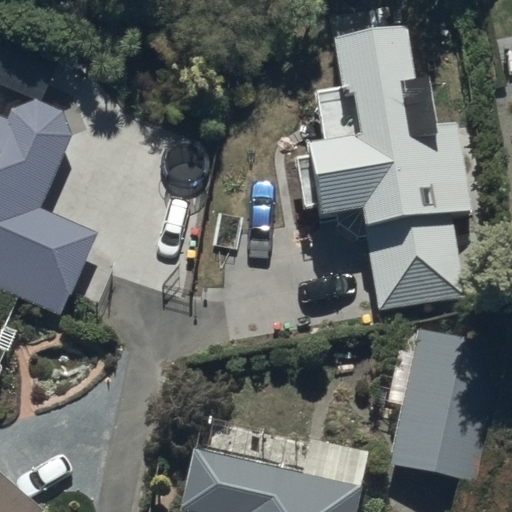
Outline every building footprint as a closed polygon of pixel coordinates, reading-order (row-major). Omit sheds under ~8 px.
[(414,18),(337,28),(339,79),(318,80),(319,104),(309,104),(307,105),(306,106),(305,107),(304,108),(303,109),(302,110),(301,111),(301,112),(300,113),(299,115),(299,116),(298,117),(298,119),(297,120),(297,121),(297,123),(297,124),(297,125),(297,127),(297,128),(297,130),(298,131),(298,132),(298,134),(299,135),(299,136),(300,137),(301,139),(301,140),(302,141),(303,142),(304,143),(305,144),(306,145),(307,146),(300,151),(303,200),(323,200),(324,206),(367,200),(381,308),(468,297),(456,206),(474,204),(463,115),(444,118),(438,66),(420,68),(414,18)] [(9,114),(0,109),(0,286),(61,315),(100,229),(45,204),(78,132),(66,107),(39,96),(15,104),(9,114)] [(511,340),(406,321),(389,399),(402,402),(389,456),(481,479),(511,340)] [(0,365),(8,347),(0,339),(0,511),(39,511),(46,504),(0,465),(0,365)] [(205,411),(199,440),(184,507),(207,511),(361,511),(357,511),(372,446),(320,435),(316,453),(229,434),(233,417),(205,411)]
